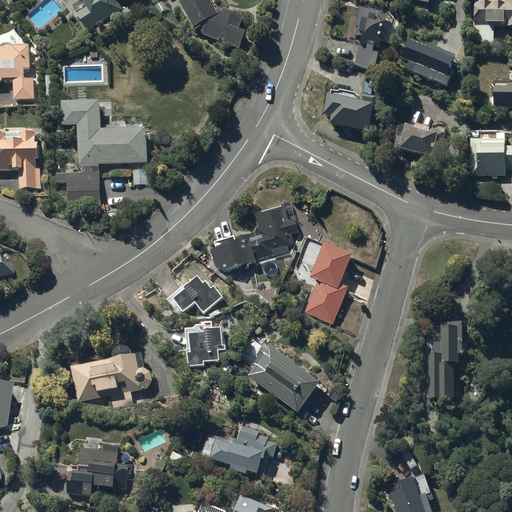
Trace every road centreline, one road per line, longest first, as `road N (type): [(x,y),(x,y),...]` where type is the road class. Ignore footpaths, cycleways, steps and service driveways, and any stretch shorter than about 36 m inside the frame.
road 1 (residential): [(418,207),(366,371),(338,511)]
road 2 (residential): [(259,126),(178,222),(116,268)]
road 3 (residential): [(259,126),(418,207)]
road 4 (residential): [(116,268),(0,336)]
road 5 (residential): [(303,0),(259,126)]
road 6 (residential): [(116,268),(0,211)]
